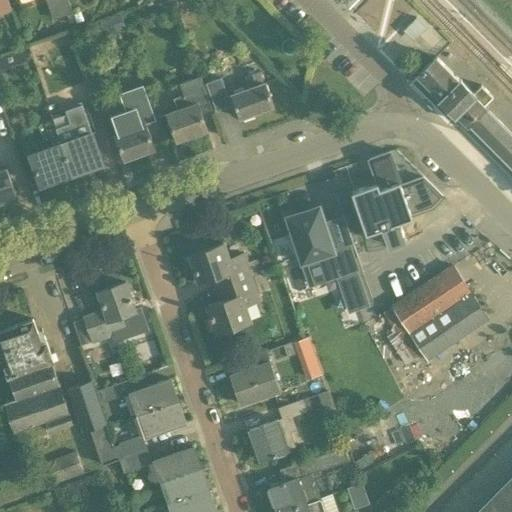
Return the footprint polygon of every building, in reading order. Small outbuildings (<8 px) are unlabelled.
[(11,12),(10,9),(6,0),(0,0),(0,12),(4,11),(5,14),(11,12)] [(71,13),(67,0),(45,0),(53,20),(71,13)] [(425,24),(417,16),(413,20),(420,28),(425,24)] [(0,55),(0,61),(2,69),(29,61),(24,47),(0,55)] [(413,77),(410,80),(447,118),(453,112),(463,122),(465,124),(466,122),(511,167),(511,134),(483,105),(492,96),(480,84),(471,93),(434,56),(413,77)] [(245,76),(248,87),(231,94),(240,118),(274,106),(266,81),(263,82),(260,71),(245,76)] [(173,98),(177,109),(167,113),(177,141),(207,130),(201,112),(211,109),(200,75),(179,83),(183,94),(173,98)] [(211,82),(218,102),(229,98),(222,79),(211,82)] [(155,148),(145,123),(155,119),(143,84),(119,92),(125,109),(110,114),(117,133),(115,134),(124,159),(155,148)] [(61,143),(71,173),(103,161),(84,106),(51,117),(61,143)] [(71,173),(61,143),(30,154),(41,184),(71,173)] [(377,182),(352,189),(375,257),(391,251),(390,245),(393,243),(396,250),(409,249),(400,220),(413,215),(412,213),(431,205),(443,195),(423,174),(401,182),(390,149),(367,158),(370,166),(377,182)] [(7,168),(0,169),(0,201),(16,195),(7,168)] [(347,245),(332,250),(317,206),(284,217),(300,262),(323,255),(331,277),(355,269),(347,245)] [(204,242),(189,247),(191,253),(189,254),(199,281),(211,277),(219,275),(223,287),(252,278),(252,277),(262,273),(261,269),(265,267),(263,261),(259,262),(258,258),(246,262),(243,253),(228,258),(223,242),(206,248),(204,242)] [(391,304),(392,306),(383,312),(414,358),(423,352),(428,360),(489,319),(453,263),(391,304)] [(219,301),(207,305),(216,332),(250,321),(245,305),(259,300),(255,288),(252,278),(223,287),(227,298),(219,301)] [(83,318),(73,321),(81,344),(91,341),(92,343),(113,336),(114,339),(146,328),(139,308),(135,310),(125,282),(98,291),(104,307),(82,315),(83,318)] [(0,330),(0,353),(8,376),(10,375),(17,397),(5,401),(15,429),(45,418),(49,428),(72,421),(51,361),(53,360),(46,341),(41,342),(33,319),(15,325),(15,326),(0,330)] [(292,356),(298,354),(307,379),(323,373),(310,335),(287,342),(292,356)] [(267,349),(246,356),(250,368),(271,361),(267,349)] [(250,368),(230,375),(230,376),(235,375),(243,401),(239,402),(239,403),(280,389),(271,361),(251,368),(250,368)] [(138,376),(107,387),(110,398),(111,398),(130,392),(142,387),(138,376)] [(138,414),(177,399),(170,378),(142,387),(130,392),(138,414)] [(92,379),(67,388),(82,431),(90,428),(105,423),(107,422),(100,402),(96,390),(92,379)] [(278,407),(282,418),(249,430),(254,444),(250,445),(254,457),(258,456),(259,459),(295,446),(290,431),(296,429),(292,417),(311,409),(307,398),(302,400),(302,398),(278,407)] [(185,421),(177,399),(138,414),(146,435),(185,421)] [(105,423),(90,428),(102,463),(119,457),(124,471),(151,462),(143,435),(113,446),(105,423)] [(161,481),(201,467),(194,445),(154,459),(161,481)] [(280,470),(284,482),(269,487),(278,511),(320,497),(311,473),(349,460),(344,448),(280,470)] [(54,483),(83,472),(76,452),(46,463),(54,483)] [(209,490),(201,467),(161,481),(169,504),(209,490)] [(368,503),(361,482),(348,487),(354,508),(368,503)] [(511,511),(511,492),(504,484),(475,511),(511,511)] [(137,501),(151,496),(148,487),(134,492),(137,501)] [(169,504),(172,511),(211,511),(216,510),(209,490),(169,504)] [(320,498),(320,497),(278,511),(326,511),(321,497),(320,498)]
